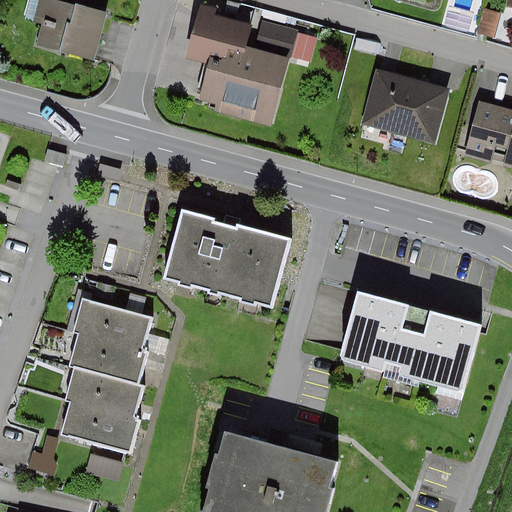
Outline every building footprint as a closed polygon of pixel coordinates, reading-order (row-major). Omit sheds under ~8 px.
[(122,17),(56,0),(38,0),(33,21),(47,24),(42,44),(111,61),(122,17)] [(256,19),(204,4),(190,52),(215,59),(202,103),(280,126),(309,32),(270,20),(261,49),(248,45),(256,19)] [(503,36),(509,13),(489,7),(483,30),(503,36)] [(451,88),(379,68),(363,125),(435,145),(451,88)] [(511,98),(489,91),(469,153),(511,166),(511,98)] [(294,240),(188,211),(172,272),(278,301),(294,240)] [(491,325),(360,290),(343,355),(473,390),(491,325)] [(168,324),(88,304),(80,332),(95,336),(161,352),(168,324)] [(95,336),(86,367),(155,385),(158,386),(166,354),(161,352),(95,336)] [(86,367),(77,404),(81,405),(145,423),(155,385),(86,367)] [(81,405),(72,439),(140,458),(149,425),(81,405)] [(333,511),(346,465),(228,434),(207,511),(333,511)]
